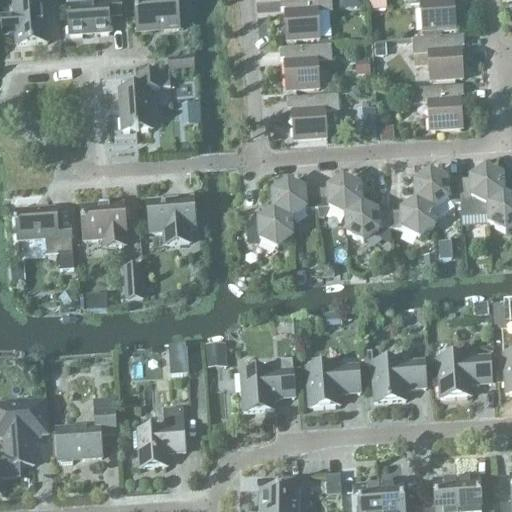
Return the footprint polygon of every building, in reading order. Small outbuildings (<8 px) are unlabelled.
[(1,19),(3,38),(16,37),(17,48),(47,46),(44,3),(43,0),(35,0),(36,4),(14,6),(15,18),(1,19)] [(68,0),(69,8),(67,8),(69,38),(109,35),(108,19),(121,18),(119,0),(96,0),(97,6),(85,7),(84,0),(68,0)] [(178,14),(189,13),(188,0),(136,0),(135,0),(137,34),(179,31),(178,14)] [(285,16),(287,44),(319,41),(317,15),(332,14),(331,0),(294,0),(280,1),(280,12),(289,11),(289,15),(285,16)] [(362,0),(350,0),(351,7),(356,10),(364,10),(362,0)] [(461,26),(460,25),(460,23),(459,20),(457,18),(457,15),(454,15),(453,4),(448,4),(447,0),(404,0),(406,9),(421,8),(423,34),(441,33),(441,36),(459,35),(459,32),(460,30),(461,26)] [(455,49),(464,49),(463,38),(412,42),(413,58),(428,57),(430,84),(462,81),(460,54),(456,54),(455,49)] [(284,66),(286,94),(319,91),(317,65),(332,64),(331,48),(279,51),(280,62),(289,61),(289,66),(284,66)] [(168,62),(169,75),(193,73),(192,60),(168,62)] [(370,78),(369,63),(355,64),(356,79),(370,78)] [(140,91),(119,93),(122,134),(136,133),(136,135),(139,135),(139,133),(152,132),(149,92),(170,90),(169,75),(139,78),(140,91)] [(455,99),(464,99),(463,88),(411,92),(413,108),(427,107),(429,134),(462,131),(460,104),(455,104),(455,99)] [(296,115),(292,116),(294,143),(326,141),(324,115),(339,114),(338,97),(287,101),(288,111),(296,111),(296,115)] [(380,129),(381,143),(393,142),(392,128),(380,129)] [(459,183),(460,205),(461,218),(488,216),(487,209),(504,198),(502,180),(486,171),(470,182),(459,183)] [(416,204),(433,212),(434,224),(454,210),(451,206),(460,205),(459,183),(447,183),(430,175),(414,186),(416,204)] [(328,192),(316,193),(317,211),(329,211),(345,219),(361,208),(360,190),(343,181),(328,192)] [(306,212),(317,211),(316,193),(305,193),(288,185),(272,196),(273,214),(291,222),(306,212)] [(511,201),(504,198),(487,209),(488,216),(489,227),(505,235),(511,230),(511,201)] [(188,233),(195,232),(193,202),(148,205),(150,235),(164,234),(165,248),(189,246),(188,233)] [(433,212),(416,204),(401,214),(389,215),(391,234),(402,233),(419,241),(435,230),(434,224),(433,212)] [(104,243),(104,250),(125,249),(125,241),(126,241),(123,206),(81,209),(84,244),(104,243)] [(361,208),(345,219),(346,237),(363,245),(379,234),(391,234),(389,215),(378,216),(361,208)] [(57,241),(60,274),(74,273),(71,232),(57,233),(56,211),(16,214),(17,228),(15,228),(15,231),(17,231),(18,244),(57,241)] [(291,222),(273,214),(258,224),(247,225),(248,249),(257,248),(260,243),(277,251),(292,240),(291,222)] [(125,271),(127,303),(142,302),(141,270),(125,271)] [(504,309),(492,310),(494,333),(505,332),(504,309)] [(511,356),(503,357),(506,397),(511,396),(511,356)] [(470,388),(491,387),(489,360),(468,361),(468,359),(437,362),(440,401),(471,399),(470,388)] [(241,376),(243,415),(274,413),(273,402),(294,401),(292,362),(276,364),(277,375),(271,375),(271,373),(241,376)] [(405,404),(405,393),(426,391),(424,364),(403,366),(403,364),(372,366),(375,406),(405,404)] [(340,409),(339,398),(360,396),(358,369),(337,370),(337,369),(306,371),(309,411),(340,409)] [(60,464),(62,467),(73,466),(73,463),(102,460),(100,437),(116,436),(114,403),(94,404),(95,430),(56,432),(58,464),(60,464)] [(0,457),(0,477),(0,479),(3,481),(17,481),(19,477),(19,470),(34,469),(31,439),(47,438),(45,404),(7,407),(8,413),(0,413),(0,441),(4,441),(5,457),(0,457)] [(185,456),(182,412),(163,413),(164,432),(137,434),(138,436),(133,436),(134,452),(139,451),(140,471),(167,470),(166,457),(185,456)] [(511,511),(511,476),(510,476),(511,506),(500,507),(500,511),(511,511)] [(466,479),(466,481),(456,482),(458,511),(493,511),(493,507),(481,508),(479,479),(466,479)] [(264,510),(263,511),(297,511),(298,499),(305,499),(307,497),(307,481),(283,481),(282,492),(264,492),(264,494),(261,494),(260,506),(264,510)] [(435,511),(425,511),(458,511),(456,482),(446,483),(446,481),(433,482),(435,511)] [(389,487),(380,487),(381,511),(404,511),(402,484),(389,485),(389,487)] [(381,511),(380,487),(370,488),(370,486),(357,487),(358,511),(381,511)]
